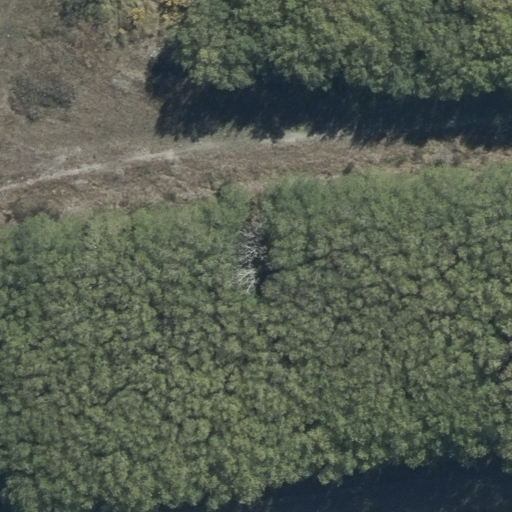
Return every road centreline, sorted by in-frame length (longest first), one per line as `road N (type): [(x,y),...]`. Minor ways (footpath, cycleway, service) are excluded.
road 1 (track): [(511,93),(216,113),(0,146)]
road 2 (track): [(62,511),(511,460)]
